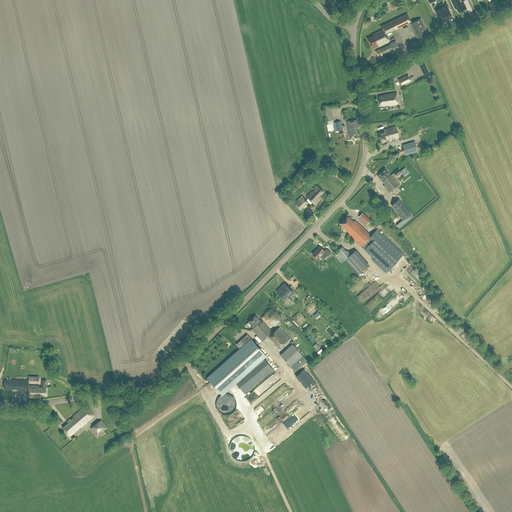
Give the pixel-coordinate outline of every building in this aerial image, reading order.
[(451,0),(455,9),(456,8),(458,12),(466,9),(462,1),(463,0),(451,0)] [(447,17),(451,16),(448,8),(448,7),(446,2),(440,4),(442,7),(435,10),(439,18),(446,15),(447,17)] [(379,47),(389,42),(385,34),(411,22),(407,14),(381,26),(383,29),(372,34),(373,36),(367,38),(372,48),(378,45),(379,47)] [(418,40),(420,39),(429,35),(421,19),(412,23),(410,24),(418,40)] [(390,43),(390,44),(379,49),(382,56),(393,51),(395,53),(400,50),(396,41),(390,43)] [(425,62),(421,65),(425,73),(429,71),(427,68),(428,68),(425,62)] [(407,75),(398,80),(401,85),(410,80),(407,75)] [(397,93),(384,95),(384,96),(379,96),(380,106),(388,105),(389,106),(395,105),(395,98),(398,98),(397,93)] [(333,123),(333,120),(331,107),(324,108),(327,125),(332,124),(334,132),(343,130),(341,121),(333,123)] [(357,128),(358,127),(357,119),(347,121),(349,136),(358,134),(357,128)] [(391,139),(394,138),(395,139),(399,138),(396,126),(384,130),(384,132),(378,133),(380,141),(388,139),(388,140),(391,139)] [(415,141),(402,145),(405,155),(418,152),(415,141)] [(390,193),(400,184),(394,177),(396,175),(396,176),(401,172),(398,169),(393,173),(394,173),(391,175),(390,175),(386,169),(378,176),(383,181),(385,184),(384,185),(390,193)] [(312,191),(307,197),(315,204),(321,198),(319,196),(323,191),(316,185),(313,188),(315,190),(313,192),(312,191)] [(300,211),(304,207),(308,202),(301,196),(294,203),(296,205),(295,206),(300,211)] [(412,213),(399,198),(392,205),(405,219),(412,213)] [(362,213),(358,217),(367,225),(371,220),(362,213)] [(386,273),(402,256),(376,231),(371,236),(355,220),(354,222),(348,216),(340,224),(350,233),(348,235),(355,241),(356,240),(358,242),(357,243),(361,247),(361,246),(374,258),(372,260),(386,273)] [(317,259),(320,256),(323,259),(327,255),(328,256),(331,253),(326,248),(324,251),(320,246),(312,254),(317,259)] [(342,246),(335,253),(333,255),(341,264),(345,260),(351,267),(358,274),(362,271),(369,265),(362,257),(357,251),(355,252),(355,251),(351,255),(347,250),(346,251),(342,246)] [(284,283),(276,292),(283,298),(286,295),(289,297),(294,292),(284,283)] [(387,296),(383,290),(379,293),(382,299),(387,296)] [(29,295),(24,296),(25,300),(21,301),(22,307),(24,307),(24,309),(31,308),(29,295)] [(369,310),(382,302),(378,297),(366,305),(369,310)] [(392,302),(381,312),(383,315),(395,305),(392,302)] [(33,346),(43,343),(34,313),(26,316),(24,321),(22,316),(21,316),(20,318),(21,318),(14,320),(22,323),(22,325),(20,325),(16,324),(16,329),(22,331),(22,333),(24,333),(24,332),(23,331),(24,328),(28,330),(31,337),(31,340),(19,340),(19,345),(20,349),(30,346),(30,344),(31,339),(33,346)] [(269,335),(280,347),(281,349),(285,345),(284,343),(288,340),(278,328),(273,332),(262,320),(260,321),(256,316),(248,322),(255,329),(253,330),(263,341),(269,335)] [(263,358),(266,356),(247,334),(236,344),(240,349),(207,378),(221,394),(223,392),(224,392),(225,392),(237,382),(246,392),(273,369),(263,358)] [(280,355),(290,366),(295,371),(307,361),(292,344),(280,355)] [(39,378),(40,363),(11,361),(10,376),(16,376),(16,378),(23,379),(23,376),(30,376),(30,378),(39,378)] [(315,380),(304,367),(296,374),(306,386),(308,385),(311,389),(314,387),(311,384),(315,380)] [(29,380),(4,380),(4,388),(29,389),(29,397),(40,397),(40,396),(46,396),(46,387),(46,380),(42,380),(42,387),(39,387),(39,386),(29,385),(29,380)] [(321,389),(312,395),(319,405),(328,399),(321,389)] [(81,427),(94,416),(85,405),(73,416),(74,417),(71,420),(70,418),(67,421),(68,423),(63,428),(70,436),(81,427)] [(232,417),(235,421),(243,415),(241,411),(232,417)] [(114,427),(121,424),(117,416),(110,419),(114,427)] [(90,428),(97,436),(100,434),(99,433),(101,431),(102,432),(107,427),(101,419),(90,428)]
